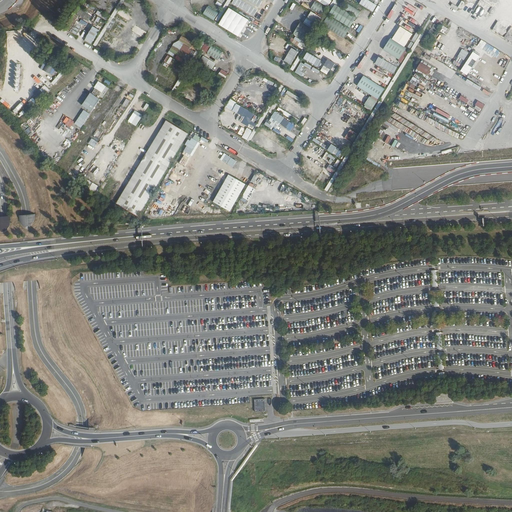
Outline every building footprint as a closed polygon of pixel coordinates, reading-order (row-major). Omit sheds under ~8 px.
[(140,8),(144,2),(141,0),(136,0),(134,4),(140,8)] [(253,16),(262,0),(261,0),(232,0),(230,4),(253,16)] [(457,7),(466,12),(470,6),(461,0),(457,7)] [(321,14),(325,7),(314,1),(310,8),(321,14)] [(364,7),(372,11),(375,6),(367,2),(364,7)] [(321,26),(344,38),(359,10),(346,4),(344,9),(333,4),(321,26)] [(208,6),(203,14),(214,21),(218,13),(208,6)] [(123,29),(130,16),(115,7),(112,13),(114,15),(112,19),(117,22),(116,24),(123,29)] [(88,21),(91,15),(77,9),(75,14),(88,21)] [(303,22),(314,29),(321,18),(310,11),(303,22)] [(76,35),(82,24),(76,20),(69,31),(76,35)] [(299,22),(292,33),(303,40),(310,29),(299,22)] [(253,32),(256,26),(248,23),(246,29),(253,32)] [(272,30),(278,33),(281,27),(276,23),(272,30)] [(112,25),(108,31),(117,36),(121,30),(112,25)] [(134,25),(131,30),(142,37),(145,33),(134,25)] [(441,25),(439,31),(446,34),(448,28),(441,25)] [(91,44),(98,30),(91,26),(83,40),(91,44)] [(400,26),(392,39),(404,47),(412,34),(400,26)] [(416,30),(407,47),(409,48),(403,60),(407,62),(422,33),(416,30)] [(95,45),(102,51),(108,44),(109,45),(115,39),(107,32),(95,45)] [(131,40),(137,44),(141,37),(135,33),(131,40)] [(292,35),(288,40),(297,46),(300,40),(292,35)] [(181,36),(178,41),(196,52),(198,47),(181,36)] [(392,39),(390,38),(383,49),(399,60),(406,48),(404,47),(392,39)] [(481,50),(485,42),(479,38),(474,46),(481,50)] [(488,44),(484,51),(493,56),(497,49),(488,44)] [(183,60),(186,55),(172,46),(169,51),(183,60)] [(206,55),(220,60),(223,51),(209,46),(206,55)] [(282,61),(290,65),(298,51),(290,47),(282,61)] [(371,52),(368,51),(365,59),(371,62),(376,49),(373,48),(371,52)] [(432,48),(429,56),(434,58),(437,50),(432,48)] [(302,59),(316,66),(319,58),(305,52),(302,59)] [(166,55),(163,62),(172,66),(175,59),(166,55)] [(198,62),(210,70),(215,63),(202,55),(198,62)] [(373,63),(393,74),(397,67),(377,57),(373,63)] [(319,70),(327,75),(334,63),(326,58),(319,70)] [(428,78),(433,67),(420,60),(414,71),(428,78)] [(222,67),(217,76),(224,79),(229,71),(222,67)] [(409,81),(424,88),(427,80),(412,74),(409,81)] [(468,74),(466,77),(480,85),(482,82),(468,74)] [(170,93),(175,86),(158,76),(154,83),(170,93)] [(363,76),(357,86),(378,99),(384,89),(363,76)] [(219,89),(221,86),(209,78),(207,81),(219,89)] [(264,79),(262,85),(271,88),(273,82),(264,79)] [(97,101),(102,104),(108,96),(109,96),(112,90),(97,81),(90,93),(88,92),(80,105),(91,112),(97,101)] [(44,96),(49,90),(43,85),(38,90),(44,96)] [(411,85),(408,91),(415,94),(418,88),(411,85)] [(59,95),(65,100),(70,94),(63,89),(59,95)] [(189,103),(193,97),(179,89),(177,93),(182,96),(180,98),(189,103)] [(345,95),(350,99),(354,93),(349,89),(345,95)] [(228,100),(225,107),(251,120),(254,113),(228,100)] [(473,108),(480,112),(484,104),(477,101),(473,108)] [(271,114),(278,104),(274,102),(268,112),(271,114)] [(405,127),(412,110),(398,104),(391,121),(405,127)] [(92,114),(97,116),(101,110),(96,107),(92,114)] [(277,107),(276,111),(297,122),(298,119),(277,107)] [(436,108),(434,111),(448,118),(449,115),(436,108)] [(77,124),(66,117),(62,123),(73,129),(76,124),(81,127),(89,113),(83,109),(76,119),(79,121),(77,124)] [(132,121),(131,123),(136,126),(142,115),(133,110),(129,119),(132,121)] [(287,129),(292,123),(274,111),(270,117),(287,129)] [(430,123),(432,118),(420,114),(418,119),(430,123)] [(166,121),(116,203),(137,216),(188,134),(166,121)] [(241,137),(246,140),(251,130),(246,127),(241,137)] [(268,137),(271,132),(266,128),(262,134),(268,137)] [(276,142),(279,135),(273,132),(269,138),(276,142)] [(193,133),(183,151),(191,156),(201,138),(193,133)] [(313,137),(311,140),(323,148),(325,145),(313,137)] [(91,138),(87,143),(94,148),(97,142),(91,138)] [(326,150),(337,157),(341,150),(329,144),(326,150)] [(332,163),(335,157),(325,152),(322,158),(332,163)] [(223,153),(219,159),(232,167),(236,161),(223,153)] [(182,155),(179,163),(184,165),(187,157),(182,155)] [(327,184),(334,167),(327,164),(320,181),(327,184)] [(228,175),(213,202),(230,211),(245,184),(228,175)] [(247,185),(240,199),(246,203),(254,188),(247,185)] [(254,399),(255,412),(265,411),(264,399),(254,399)]
